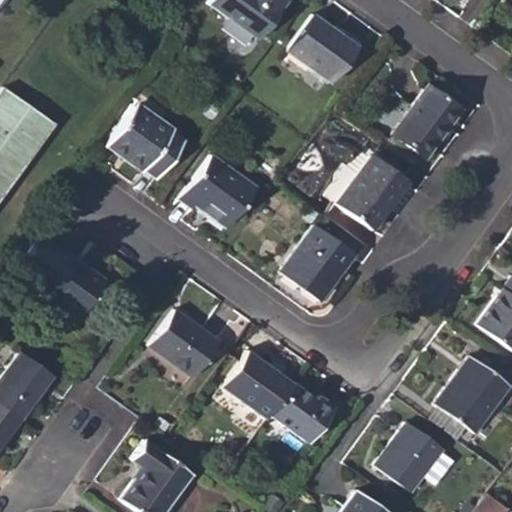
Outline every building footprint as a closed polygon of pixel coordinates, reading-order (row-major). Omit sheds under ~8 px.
[(0,0),(0,191),(50,122),(0,86),(0,0)] [(206,0),(205,3),(254,37),(280,0),(206,0)] [(353,45),(309,14),(282,50),(327,82),(353,45)] [(421,157),(456,108),(424,85),(389,133),(421,157)] [(130,107),(104,143),(139,170),(140,168),(152,178),(181,139),(168,131),(170,129),(158,121),(156,124),(130,107)] [(206,154),(175,197),(190,208),(194,201),(207,210),(204,213),(222,227),(251,187),(206,154)] [(367,154),(332,203),(368,230),(403,181),(367,154)] [(310,225),(276,271),(317,301),(351,254),(310,225)] [(38,233),(11,271),(75,317),(102,280),(38,233)] [(511,278),(508,275),(473,324),(511,352),(511,351),(511,278)] [(171,308),(144,345),(188,377),(214,340),(171,308)] [(245,349),(218,386),(263,418),(266,413),(290,382),(245,349)] [(15,352),(0,372),(0,406),(16,418),(47,374),(15,352)] [(504,386),(464,357),(432,401),(436,405),(461,422),(472,431),(504,386)] [(290,382),(266,413),(305,442),(331,407),(317,396),(313,400),(290,382)] [(461,422),(436,405),(425,419),(450,437),(461,422)] [(0,406),(0,440),(16,418),(0,406)] [(403,421),(370,465),(408,492),(419,476),(437,451),(440,448),(403,421)] [(139,465),(115,499),(134,511),(160,511),(188,473),(141,439),(128,458),(139,465)] [(419,476),(431,485),(449,461),(437,451),(419,476)] [(384,511),(352,489),(335,511),(384,511)] [(482,493),(466,511),(502,511),(505,509),(482,493)]
